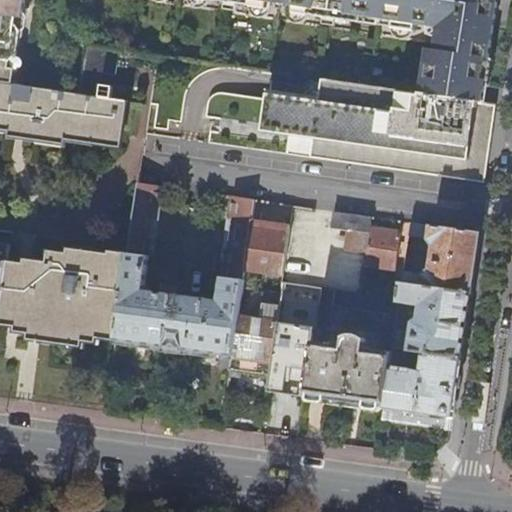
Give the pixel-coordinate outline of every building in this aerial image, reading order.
[(0,0),(0,82),(14,85),(26,0),(193,0),(416,34),(417,28),(428,30),(427,33),(428,35),(428,36),(429,38),(432,40),(434,40),(436,41),(438,41),(437,53),(429,52),(422,95),(454,100),(485,104),(485,102),(475,100),(476,88),(486,89),(494,46),(489,46),(495,8),(489,0),(0,0)] [(62,92),(14,85),(0,82),(0,125),(9,127),(8,134),(66,142),(67,136),(91,139),(90,145),(122,149),(129,102),(112,100),(114,88),(100,86),(102,74),(116,76),(119,51),(88,46),(80,95),(62,92)] [(495,106),(485,104),(454,100),(422,95),(382,89),(323,81),(321,100),(315,141),(312,158),(484,184),(495,106)] [(262,133),(315,141),(321,100),(268,91),(262,133)] [(159,187),(138,184),(128,254),(126,268),(116,341),(130,343),(163,347),(163,350),(187,353),(188,351),(233,357),(242,292),(243,284),(244,280),(245,269),(249,242),(251,230),(255,201),(235,198),(232,220),(231,221),(234,221),(230,249),(227,249),(225,265),(220,303),(175,296),(176,287),(161,284),(159,294),(144,292),(149,256),(151,239),(148,238),(153,209),(156,209),(159,187)] [(163,188),(159,187),(156,209),(153,209),(148,238),(151,239),(149,256),(153,257),(163,188)] [(322,211),(292,207),(291,217),(320,221),(322,211)] [(371,229),(372,218),(335,213),(333,229),(347,232),(340,276),(331,275),(333,262),(314,260),(313,266),(306,265),(311,230),(303,229),(290,227),(289,235),(284,269),(284,275),(282,283),(290,284),(322,289),(333,291),(360,295),(365,266),(367,251),(371,229)] [(231,221),(232,220),(227,219),(221,265),(225,265),(227,249),(230,249),(234,221),(231,221)] [(444,291),(473,294),(480,249),(482,234),(411,224),(409,236),(431,239),(431,240),(436,247),(433,271),(424,277),(404,274),(402,285),(444,291)] [(401,233),(371,229),(367,251),(365,266),(395,270),(401,233)] [(289,235),(251,230),(249,242),(245,269),(284,275),(284,269),(289,235)] [(0,305),(6,263),(8,247),(0,245),(0,305)] [(126,268),(128,254),(115,253),(114,261),(50,253),(47,269),(37,267),(32,296),(30,312),(28,329),(38,331),(37,337),(73,342),(74,335),(116,341),(126,268)] [(32,296),(37,267),(6,263),(0,305),(0,325),(28,329),(30,312),(32,296)] [(243,284),(242,292),(255,294),(255,289),(252,288),(253,281),(244,280),(243,284)] [(271,362),(269,377),(268,391),(306,398),(309,376),(312,353),(314,342),(319,305),(322,289),(290,284),(282,283),(278,311),(271,362)] [(388,285),(386,299),(389,300),(392,300),(400,301),(400,297),(402,287),(388,285)] [(463,359),(473,294),(444,291),(402,285),(402,287),(400,297),(400,301),(399,302),(422,306),(422,312),(426,312),(425,321),(422,320),(415,326),(411,352),(424,354),(463,359)] [(333,291),(322,289),(319,305),(330,307),(333,291)] [(233,357),(231,371),(269,377),(271,362),(278,311),(262,309),(260,320),(251,318),(255,294),(242,292),(233,357)] [(378,298),(363,295),(362,307),(377,309),(378,298)] [(392,300),(389,300),(383,343),(393,345),(394,337),(395,331),(399,302),(400,301),(392,300)] [(394,337),(393,345),(393,349),(403,351),(405,333),(395,331),(394,337)] [(309,376),(306,398),(384,409),(388,377),(390,369),(391,359),(392,354),(366,349),(367,341),(364,339),(359,337),(353,335),(351,335),(349,336),(344,338),(332,335),(330,345),(314,342),(312,353),(309,376)] [(424,354),(411,352),(403,351),(393,349),(392,350),(392,354),(391,359),(405,361),(423,359),(424,354)] [(454,419),(463,359),(424,354),(423,359),(420,373),(390,369),(388,377),(384,409),(454,419)] [(382,422),(452,432),(454,419),(384,409),(382,422)]
